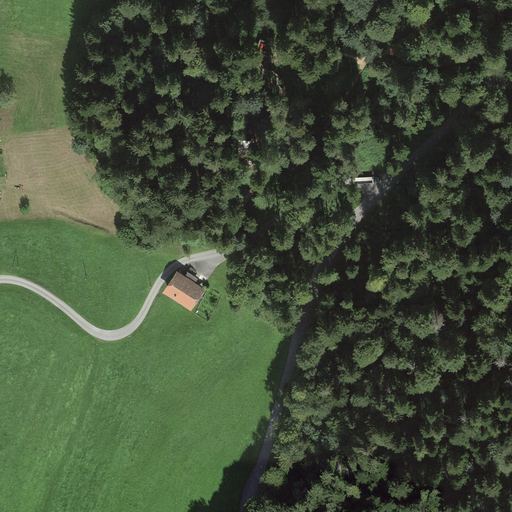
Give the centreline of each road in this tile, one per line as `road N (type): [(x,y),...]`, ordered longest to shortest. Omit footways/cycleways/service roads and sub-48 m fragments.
road 1 (unclassified): [(0,278),(39,290),(96,332),(119,334),(175,265),(250,239),(322,187),(359,180),(386,187)]
road 2 (unclassified): [(242,511),(322,271),(386,187)]
road 3 (unclassified): [(386,187),(511,60)]
